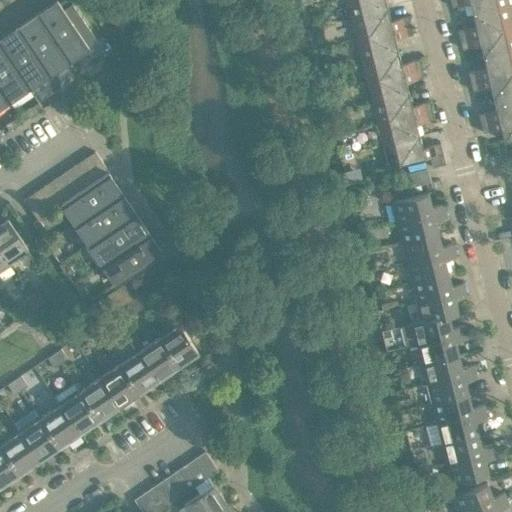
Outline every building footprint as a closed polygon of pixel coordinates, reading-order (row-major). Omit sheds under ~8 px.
[(72,3),(63,9),(57,0),(55,0),(36,13),(39,17),(68,60),(97,40),(72,3)] [(387,8),(385,0),(346,0),(351,17),(387,8)] [(507,0),(450,0),(452,6),(469,2),(472,13),(509,4),(507,0)] [(511,18),(509,4),(472,13),(475,25),(457,30),(460,39),(511,25),(511,18)] [(387,8),(351,17),(356,38),(410,24),(408,15),(390,19),(387,8)] [(68,60),(39,17),(36,13),(16,27),(18,31),(48,74),(68,60)] [(398,50),(395,38),(413,34),(410,24),(356,38),(362,59),(398,50)] [(511,25),(460,39),(462,48),(480,44),(483,55),(511,48),(511,25)] [(48,74),(18,31),(16,27),(0,37),(0,45),(28,87),(48,74)] [(28,87),(0,45),(0,88),(8,100),(28,87)] [(511,70),(511,48),(483,55),(486,67),(468,71),(470,81),(511,70)] [(421,67),(419,58),(401,62),(398,50),(362,59),(367,81),(421,67)] [(85,70),(89,76),(102,67),(98,61),(85,70)] [(421,67),(367,81),(372,102),(409,93),(406,81),(423,77),(421,67)] [(511,92),(511,70),(470,81),(472,90),(490,86),(493,97),(511,92)] [(69,90),(82,81),(78,75),(65,84),(69,90)] [(49,103),(62,94),(58,88),(45,97),(49,103)] [(511,92),(493,97),(496,109),(478,113),(481,123),(511,114),(511,92)] [(409,93),(372,102),(378,123),(432,109),(429,100),(411,104),(409,93)] [(25,110),(29,116),(42,108),(38,102),(25,110)] [(432,109),(378,123),(383,144),(419,135),(416,123),(434,119),(432,109)] [(511,114),(481,123),(483,132),(501,127),(504,140),(511,138),(511,114)] [(5,124),(9,130),(22,121),(18,115),(5,124)] [(442,152),(440,142),(422,146),(419,135),(383,144),(388,166),(402,162),(423,157),(429,156),(442,152)] [(95,151),(84,158),(97,178),(108,170),(95,151)] [(445,163),(442,152),(429,156),(432,167),(445,163)] [(423,157),(402,162),(405,173),(425,168),(423,157)] [(84,158),(74,165),(87,184),(97,178),(84,158)] [(74,165),(64,171),(77,191),(87,184),(74,165)] [(77,191),(67,198),(61,202),(62,203),(75,223),(122,191),(108,170),(97,178),(87,184),(77,191)] [(64,171),(54,178),(67,198),(77,191),(64,171)] [(54,178),(44,185),(58,205),(62,203),(61,202),(67,198),(54,178)] [(44,185),(34,192),(48,212),(58,205),(44,185)] [(122,191),(75,223),(88,243),(135,211),(122,191)] [(24,199),(37,219),(38,219),(48,212),(34,192),(24,199)] [(391,201),(397,222),(444,210),(443,203),(431,206),(428,192),(391,201)] [(444,210),(397,222),(402,241),(438,232),(434,219),(446,217),(444,210)] [(135,211),(88,243),(102,263),(149,231),(135,211)] [(7,218),(0,222),(0,252),(6,262),(7,261),(16,256),(18,259),(30,251),(7,218)] [(47,232),(38,219),(37,219),(32,222),(41,236),(47,232)] [(149,231),(102,263),(116,283),(163,251),(149,231)] [(438,232),(402,241),(406,261),(454,249),(452,242),(441,245),(438,232)] [(46,242),(54,256),(60,252),(52,238),(46,242)] [(447,272),(444,259),(456,256),(454,249),(406,261),(411,281),(447,272)] [(0,252),(0,270),(10,264),(7,261),(6,262),(0,252)] [(74,271),(65,258),(59,262),(68,276),(74,271)] [(464,289),(462,282),(451,285),(447,272),(411,281),(416,301),(464,289)] [(72,282),(81,296),(87,291),(78,278),(72,282)] [(37,289),(29,295),(36,306),(45,300),(37,289)] [(416,301),(421,319),(421,320),(448,314),(448,315),(458,313),(454,299),(466,296),(464,289),(416,301)] [(147,304),(140,294),(133,298),(140,308),(147,304)] [(36,306),(29,295),(21,301),(28,311),(36,306)] [(133,313),(140,308),(133,298),(127,303),(133,313)] [(448,314),(421,320),(421,319),(412,322),(417,343),(465,331),(463,324),(451,327),(448,315),(448,314)] [(100,321),(94,325),(100,335),(107,330),(100,321)] [(198,351),(179,323),(159,336),(179,366),(186,361),(185,360),(198,351)] [(100,335),(94,325),(87,330),(94,340),(100,335)] [(458,354),(455,340),(466,338),(465,331),(417,343),(422,363),(458,354)] [(179,366),(159,336),(139,350),(158,378),(170,370),(171,371),(179,366)] [(60,348),(54,352),(60,362),(67,358),(60,348)] [(158,378),(139,350),(119,363),(139,393),(147,388),(146,387),(158,378)] [(60,362),(54,352),(47,356),(54,366),(60,362)] [(458,354),(422,363),(427,383),(475,371),(473,364),(461,367),(458,354)] [(139,393),(119,363),(99,377),(118,405),(130,397),(131,398),(139,393)] [(468,393),(465,380),(476,378),(475,371),(427,383),(432,402),(468,393)] [(21,374),(14,379),(21,389),(27,384),(21,374)] [(118,405),(99,377),(79,390),(99,420),(107,415),(106,413),(118,405)] [(21,389),(14,379),(7,383),(14,393),(21,389)] [(99,420),(79,390),(75,383),(55,397),(59,404),(78,432),(91,424),(91,425),(99,420)] [(484,410),(483,403),(471,406),(468,393),(432,402),(437,422),(484,410)] [(78,432),(59,404),(39,417),(59,447),(67,442),(66,440),(78,432)] [(59,447),(39,417),(35,410),(15,424),(20,430),(39,459),(51,451),(52,452),(59,447)] [(484,410),(437,422),(442,442),(478,433),(475,420),(486,417),(484,410)] [(39,459),(20,430),(0,443),(0,444),(20,474),(27,469),(26,467),(39,459)] [(494,450),(493,443),(481,446),(478,433),(442,442),(447,462),(494,450)] [(20,474),(0,444),(0,484),(11,477),(12,479),(20,474)] [(205,450),(195,457),(208,477),(218,470),(205,450)] [(494,450),(447,462),(452,482),(488,473),(484,460),(496,457),(494,450)] [(195,457),(185,464),(198,484),(208,477),(195,457)] [(185,464),(174,471),(188,491),(198,484),(185,464)] [(174,471),(164,478),(178,497),(188,491),(174,471)] [(164,478),(154,484),(168,504),(178,497),(164,478)] [(452,495),(458,511),(471,511),(506,498),(503,492),(492,496),(487,482),(452,495)] [(214,511),(227,504),(213,483),(183,503),(189,511),(214,511)] [(154,484),(144,491),(157,511),(168,504),(154,484)] [(144,491),(133,498),(142,511),(156,511),(157,511),(144,491)] [(498,511),(497,509),(509,505),(506,498),(471,511),(498,511)]
